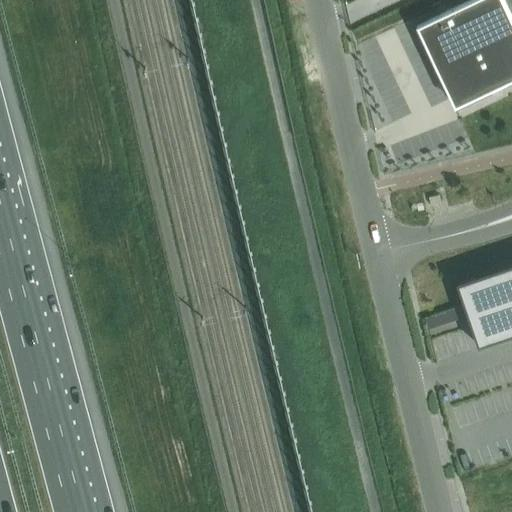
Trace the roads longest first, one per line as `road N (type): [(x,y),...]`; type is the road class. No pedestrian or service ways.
road 1 (motorway): [(74,511),(0,230)]
road 2 (unclassified): [(376,253),(439,511)]
road 3 (unclassified): [(319,0),(376,253)]
road 4 (unclassified): [(376,253),(511,217)]
